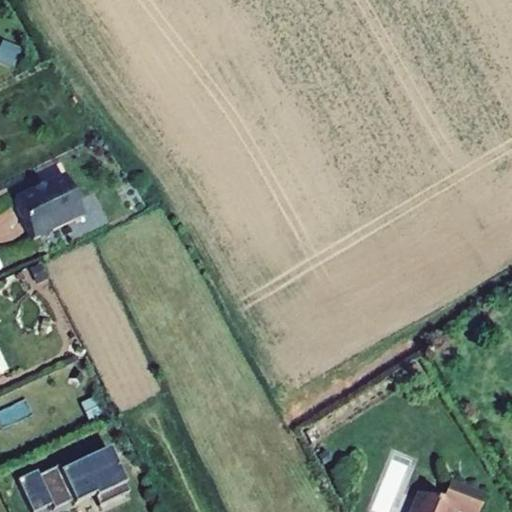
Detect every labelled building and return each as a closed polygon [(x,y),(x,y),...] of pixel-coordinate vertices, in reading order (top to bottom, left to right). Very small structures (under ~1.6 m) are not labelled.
[(32,240),(82,217),(62,176),(12,200),(32,240)] [(27,277),(41,283),(45,275),(31,268),(27,277)] [(392,461),(372,510),(377,511),(389,511),(407,468),(392,461)] [(14,482),(28,511),(37,511),(49,506),(51,511),(64,505),(67,511),(88,511),(101,506),(80,463),(57,474),(55,469),(36,478),(34,473),(14,482)] [(452,511),(454,508),(464,511),(478,511),(485,496),(449,482),(441,502),(421,493),(413,511),(452,511)]
